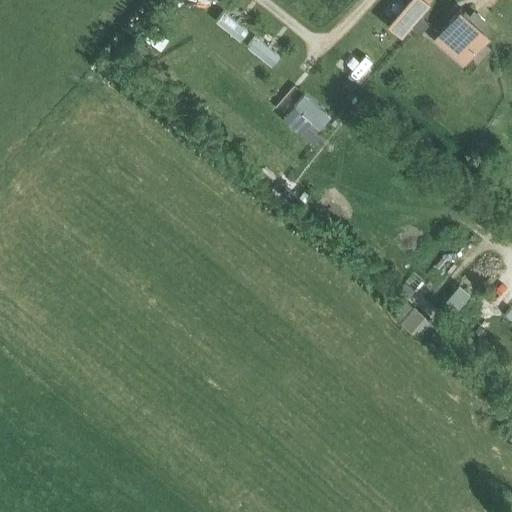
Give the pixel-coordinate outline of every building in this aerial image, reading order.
[(424,0),(409,0),(389,24),(402,36),(430,4),(428,3),(424,0)] [(422,18),(413,28),(419,33),(428,23),(422,18)] [(436,47),(464,71),(489,43),(460,18),(436,47)] [(308,125),(300,134),(314,145),(321,136),(308,125)] [(405,282),(396,292),(406,301),(415,290),(405,282)]
